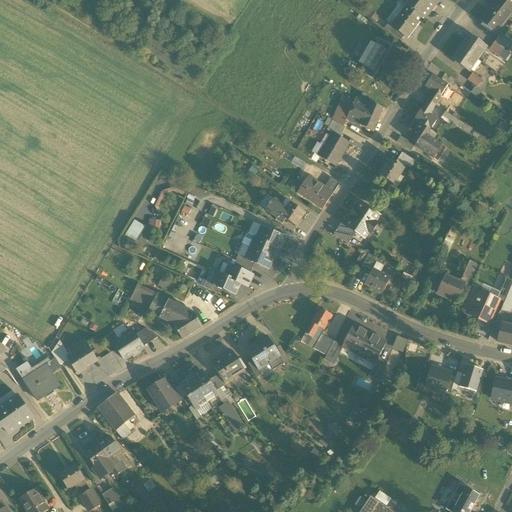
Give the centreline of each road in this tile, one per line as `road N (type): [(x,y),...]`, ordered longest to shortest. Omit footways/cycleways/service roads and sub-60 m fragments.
road 1 (residential): [(291,289),(306,244),(437,35),(468,0)]
road 2 (secondary): [(0,463),(114,382),(291,289)]
road 3 (track): [(347,183),(92,31)]
road 4 (secondary): [(291,289),(335,293),(511,358)]
